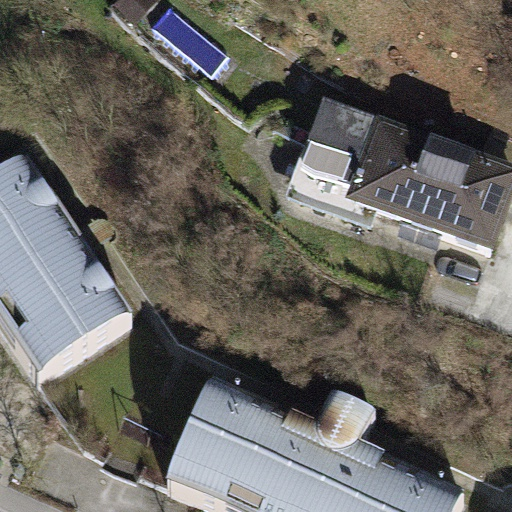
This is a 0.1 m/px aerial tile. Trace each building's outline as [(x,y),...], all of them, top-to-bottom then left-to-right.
[(511,204),(511,182),(328,116),(296,203),(355,224),(360,211),(492,259),(511,204)] [(0,193),(0,328),(41,389),(130,328),(106,295),(24,177),(0,193)] [(135,276),(106,295),(130,328),(41,389),(82,452),(126,472),(171,493),(215,394),(320,441),(332,414),(181,345),(135,276)] [(171,493),(213,511),(461,511),(464,506),(428,490),(363,461),(376,432),(379,427),(335,408),(332,414),(320,441),(215,394),(171,493)] [(464,506),(461,511),(511,511),(511,494),(440,461),(428,490),(464,506)]
